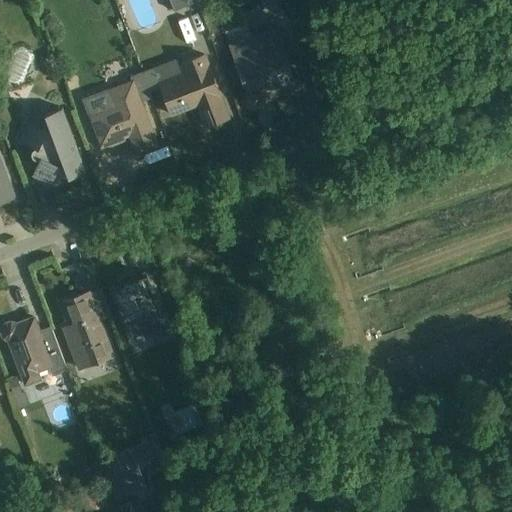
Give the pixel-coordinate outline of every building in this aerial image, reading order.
[(166,0),(170,10),(191,3),(190,0),(166,0)] [(186,20),(178,23),(185,43),(193,40),(186,20)] [(248,93),(291,75),(272,28),(229,46),(248,93)] [(172,111),(220,96),(207,53),(158,69),(172,111)] [(100,141),(151,125),(137,80),(86,96),(100,141)] [(40,187),(86,171),(63,108),(18,125),(40,187)] [(150,168),(169,156),(162,145),(143,157),(150,168)] [(0,206),(18,199),(0,154),(0,206)] [(133,344),(169,329),(144,272),(108,288),(133,344)] [(78,367),(113,355),(91,288),(56,300),(78,367)] [(26,384),(58,372),(37,313),(4,325),(26,384)] [(101,455),(116,499),(144,489),(137,466),(156,460),(149,439),(101,455)] [(101,509),(101,488),(80,489),(81,509),(101,509)]
